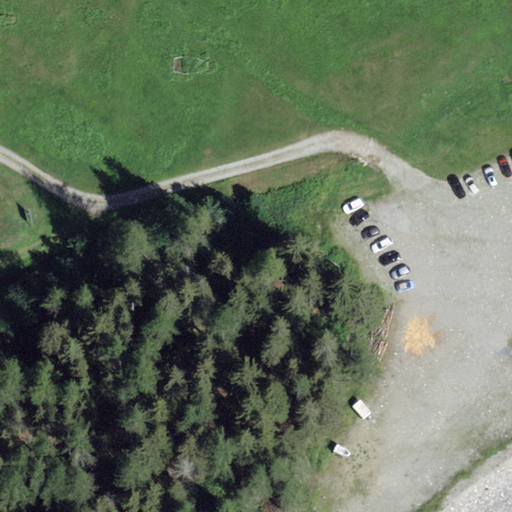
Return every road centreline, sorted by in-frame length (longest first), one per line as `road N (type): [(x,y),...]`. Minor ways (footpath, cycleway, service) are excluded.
road 1 (track): [(0,153),(87,201),(160,189),(329,140)]
road 2 (track): [(451,214),(442,311),(374,483),(371,511)]
